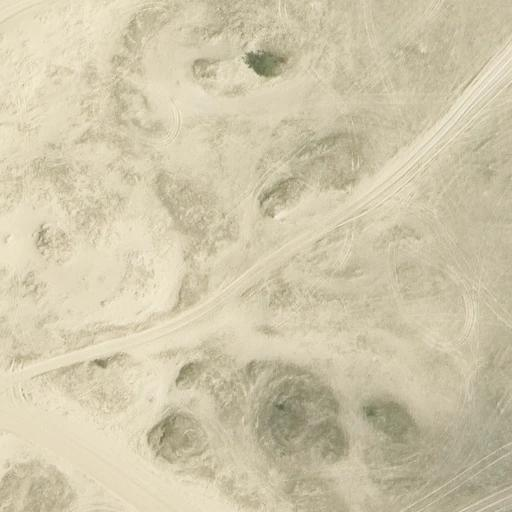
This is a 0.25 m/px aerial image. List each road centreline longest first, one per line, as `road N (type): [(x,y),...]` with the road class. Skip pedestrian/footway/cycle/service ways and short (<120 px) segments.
road 1 (track): [(0,389),(248,276),(511,141)]
road 2 (track): [(0,414),(43,426),(116,464),(170,511)]
